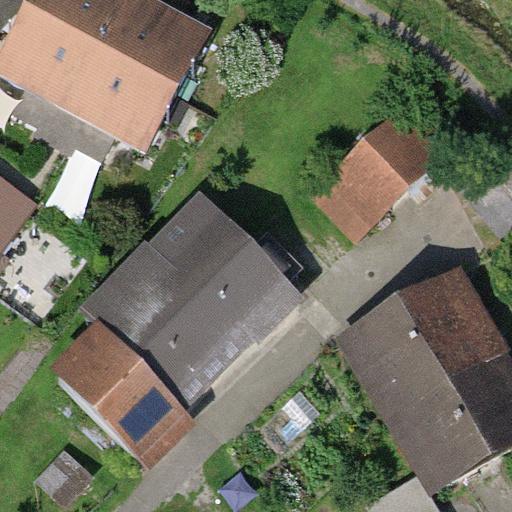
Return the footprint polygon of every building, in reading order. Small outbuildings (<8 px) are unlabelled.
[(126,0),(45,0),(30,29),(107,68),(139,6),(126,0)] [(139,6),(107,68),(184,107),(216,46),(139,6)] [(30,29),(0,87),(0,91),(75,130),(107,68),(30,29)] [(107,68),(75,130),(152,169),(184,107),(107,68)] [(360,256),(458,163),(415,117),(317,210),(360,256)] [(0,278),(43,220),(0,188),(0,278)] [(149,487),(308,323),(210,228),(51,392),(149,487)] [(511,371),(458,285),(340,359),(435,511),(438,511),(511,466),(511,371)]
